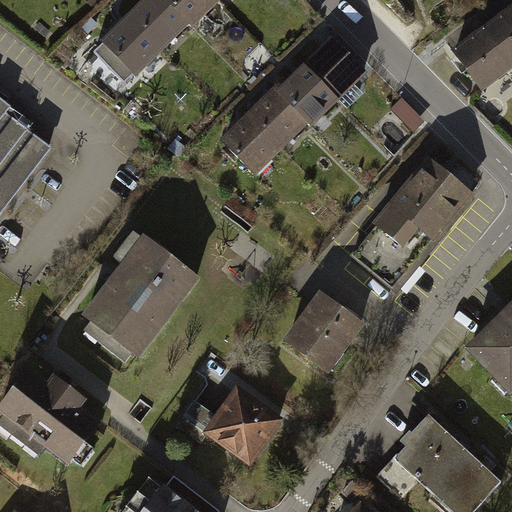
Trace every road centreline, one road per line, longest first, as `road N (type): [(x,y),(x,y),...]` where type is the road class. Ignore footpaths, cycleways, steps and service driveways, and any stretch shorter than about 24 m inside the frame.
road 1 (residential): [(292,511),(511,224)]
road 2 (residential): [(341,0),(511,173)]
